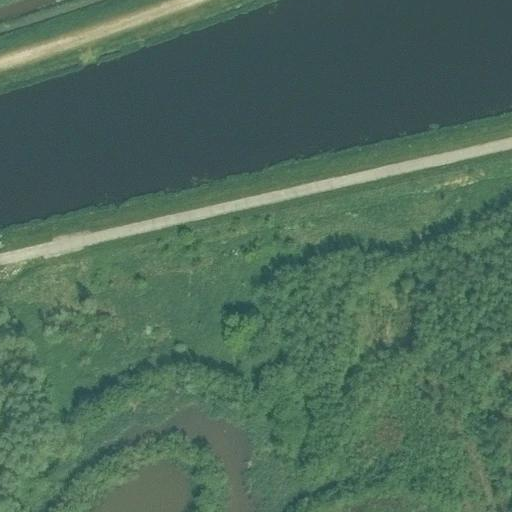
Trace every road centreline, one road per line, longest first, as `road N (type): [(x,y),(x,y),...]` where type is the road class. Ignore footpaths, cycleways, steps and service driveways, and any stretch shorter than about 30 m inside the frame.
road 1 (unclassified): [(511,142),(48,248)]
road 2 (track): [(0,61),(187,0)]
